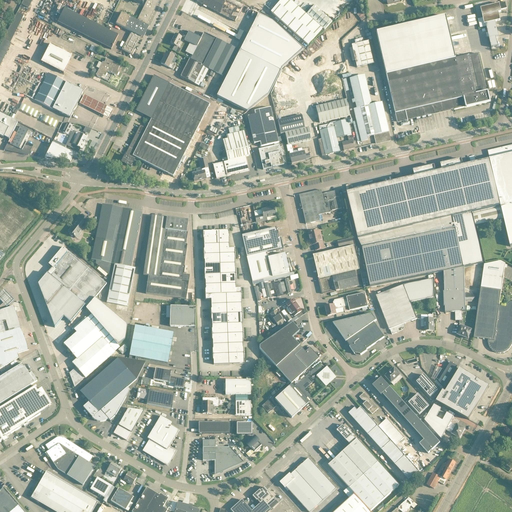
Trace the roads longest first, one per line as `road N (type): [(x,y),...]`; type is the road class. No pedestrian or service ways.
road 1 (tertiary): [(281,177),(500,126)]
road 2 (tertiary): [(88,174),(177,0)]
road 3 (unclassified): [(356,379),(258,468),(214,489)]
road 4 (unclassified): [(511,377),(456,347),(423,343),(390,352),(356,379)]
road 5 (unclassified): [(68,413),(16,270)]
road 6 (tertiary): [(132,184),(202,194),(281,177)]
road 7 (tertiary): [(441,511),(511,385)]
road 8 (unclassified): [(180,486),(85,433),(68,413)]
road 9 (unclassified): [(180,486),(194,353)]
